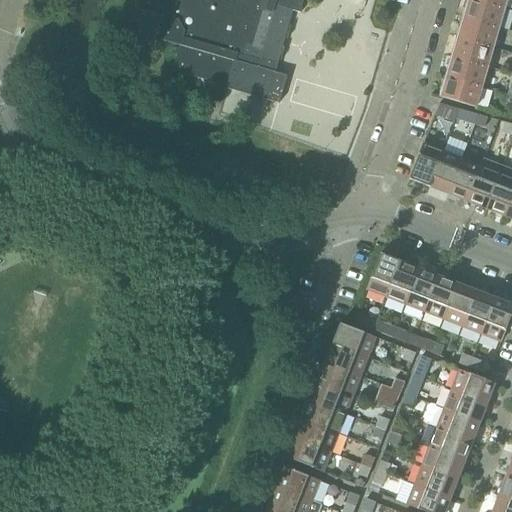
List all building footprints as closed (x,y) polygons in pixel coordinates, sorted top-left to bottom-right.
[(275,72),(293,10),(301,13),(304,0),(142,0),(140,10),(165,17),(159,39),(180,45),(173,70),(227,86),(227,88),(279,104),(287,76),(275,72)] [(476,0),(468,0),(463,17),(500,28),(505,8),(476,0)] [(476,0),(505,8),(507,0),(476,0)] [(463,17),(458,37),(494,48),(500,28),(463,17)] [(458,37),(452,57),(488,67),(494,48),(458,37)] [(452,57),(446,76),(483,87),(488,67),(452,57)] [(483,87),(446,76),(440,97),(477,108),(483,87)] [(441,103),(436,115),(455,122),(460,109),(441,103)] [(465,121),(475,124),(478,114),(468,112),(465,121)] [(478,114),(475,124),(485,127),(488,117),(478,114)] [(503,132),(511,134),(511,124),(506,122),(503,132)] [(410,179),(430,187),(444,151),(424,144),(410,179)] [(430,187),(449,194),(463,159),(444,151),(430,187)] [(449,194),(468,202),(482,166),(463,159),(449,194)] [(468,202),(487,209),(503,166),(484,159),(482,166),(468,202)] [(487,209),(506,217),(511,200),(511,169),(503,166),(487,209)] [(367,290),(387,297),(401,262),(381,254),(367,290)] [(387,297),(406,305),(420,269),(401,262),(387,297)] [(406,305),(425,312),(439,276),(420,269),(406,305)] [(425,312),(444,320),(458,284),(439,276),(425,312)] [(444,320),(463,327),(477,291),(458,284),(444,320)] [(463,327),(482,334),(496,299),(477,291),(463,327)] [(511,304),(496,299),(482,334),(502,342),(511,315),(511,304)] [(358,313),(354,323),(374,330),(378,321),(358,313)] [(378,321),(374,330),(393,338),(397,328),(378,321)] [(341,324),(333,344),(369,357),(376,338),(341,324)] [(397,328),(393,338),(403,341),(406,332),(397,328)] [(421,349),(431,353),(435,343),(425,339),(421,349)] [(435,343),(431,353),(441,356),(445,347),(435,343)] [(333,344),(325,363),(361,377),(369,357),(333,344)] [(407,350),(403,359),(412,363),(416,353),(407,350)] [(459,363),(469,367),(473,358),(463,354),(459,363)] [(432,359),(422,356),(418,365),(428,369),(432,359)] [(473,358),(469,367),(479,371),(483,362),(473,358)] [(325,363),(318,382),(354,396),(361,377),(325,363)] [(460,370),(452,390),(488,404),(495,384),(460,370)] [(396,378),(392,388),(401,392),(405,382),(396,378)] [(318,382),(311,401),(346,415),(354,396),(318,382)] [(381,384),(374,403),(394,411),(401,392),(392,388),(381,384)] [(411,384),(407,394),(416,398),(420,388),(411,384)] [(452,390),(444,409),(480,423),(488,404),(452,390)] [(416,398),(407,394),(403,404),(413,408),(416,398)] [(311,401),(303,420),(339,434),(346,415),(311,401)] [(444,409),(437,428),(473,442),(480,423),(444,409)] [(381,417),(377,426),(386,430),(390,420),(381,417)] [(303,420),(296,439),(332,453),(339,434),(303,420)] [(396,422),(392,432),(402,436),(406,426),(396,422)] [(386,430),(377,426),(373,436),(383,440),(386,430)] [(437,428),(430,447),(465,461),(473,442),(437,428)] [(402,436),(392,432),(388,442),(398,446),(402,436)] [(332,453),(296,439),(288,458),(324,472),(332,453)] [(430,447),(422,466),(458,480),(465,461),(430,447)] [(366,455),(362,464),(372,468),(375,458),(366,455)] [(381,461),(377,470),(387,474),(391,464),(381,461)] [(372,468),(362,464),(358,474),(368,478),(372,468)] [(422,466),(415,485),(451,499),(458,480),(422,466)] [(285,467),(277,487),(313,501),(320,481),(285,467)] [(387,474),(377,470),(374,480),(383,484),(387,474)] [(511,478),(506,477),(499,496),(511,500),(511,478)] [(445,511),(451,499),(415,485),(407,505),(425,511),(445,511)] [(313,501),(277,487),(269,506),(284,511),(318,511),(322,505),(313,501)] [(511,511),(511,500),(499,496),(492,511),(511,511)]
